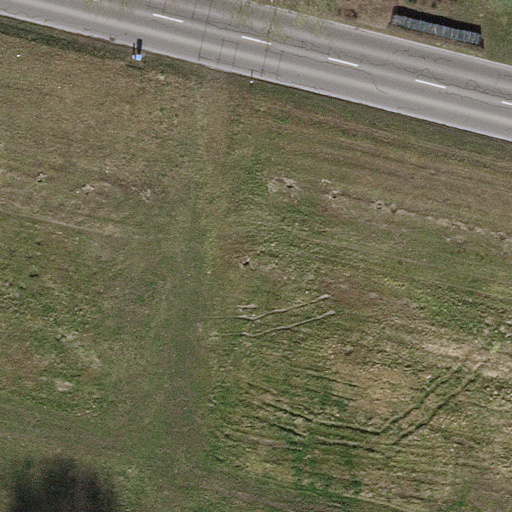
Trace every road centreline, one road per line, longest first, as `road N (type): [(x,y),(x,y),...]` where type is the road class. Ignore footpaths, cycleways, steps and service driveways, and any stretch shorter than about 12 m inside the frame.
road 1 (track): [(150,511),(212,174),(226,29)]
road 2 (tertiary): [(511,100),(108,0)]
